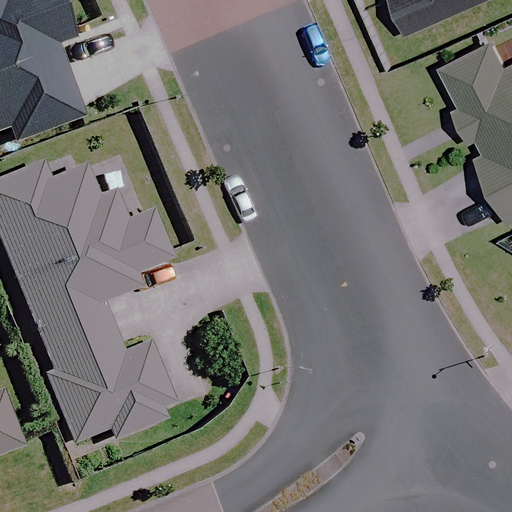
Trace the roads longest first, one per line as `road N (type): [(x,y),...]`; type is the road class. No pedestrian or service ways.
road 1 (residential): [(233,0),(333,240),(429,412)]
road 2 (residential): [(429,412),(275,511)]
